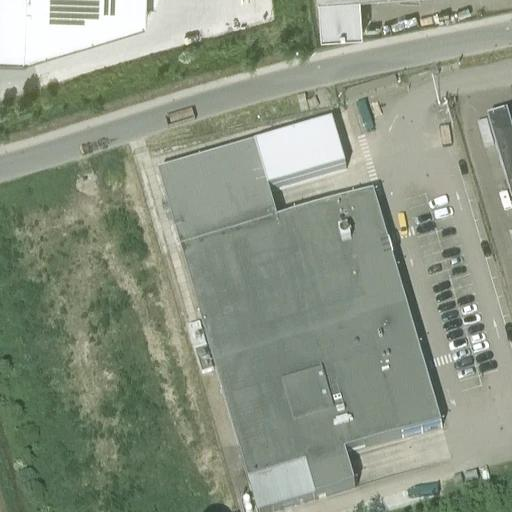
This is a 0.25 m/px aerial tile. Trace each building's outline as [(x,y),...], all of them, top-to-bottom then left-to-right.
[(0,0),(0,38),(24,39),(24,51),(23,51),(23,52),(28,53),(28,51),(147,15),(147,0),(0,0)] [(318,0),(321,37),(363,34),(360,0),(318,0)] [(397,77),(343,93),(354,133),(360,132),(353,108),(402,94),(397,77)] [(511,134),(507,118),(488,124),(499,165),(511,162),(511,134)] [(255,149),(158,178),(172,225),(181,255),(237,446),(249,487),(256,511),(283,511),(314,503),(356,491),(356,490),(346,458),(442,431),(384,231),(382,225),(374,198),(283,225),(278,227),(278,225),(269,194),(346,171),(341,156),(332,126),(255,149)] [(511,162),(499,165),(506,188),(511,187),(511,162)] [(97,196),(61,206),(75,253),(111,242),(97,196)] [(61,206),(27,216),(36,247),(40,263),(75,253),(61,206)] [(111,242),(75,253),(82,276),(118,265),(111,242)] [(75,253),(40,263),(47,286),(82,276),(75,253)] [(118,265),(82,276),(88,299),(125,288),(118,265)] [(82,276),(47,286),(54,309),(88,299),(82,276)] [(125,288),(88,299),(95,322),(131,311),(125,288)] [(88,299),(54,309),(61,332),(95,322),(88,299)] [(131,311),(95,322),(102,345),(138,335),(131,311)] [(95,322),(61,332),(67,355),(102,345),(95,322)] [(199,326),(188,329),(202,375),(213,372),(199,326)] [(138,335),(102,345),(109,368),(145,358),(138,335)] [(102,345),(67,355),(74,378),(109,368),(102,345)] [(145,358),(109,368),(115,391),(152,381),(145,358)] [(109,368),(74,378),(81,401),(115,391),(109,368)] [(152,381),(115,391),(122,414),(158,404),(152,381)] [(115,391),(81,401),(88,424),(122,414),(115,391)] [(158,404),(122,414),(129,437),(165,427),(158,404)] [(122,414),(88,424),(94,447),(129,437),(122,414)] [(165,427),(129,437),(136,460),(172,450),(165,427)] [(129,437),(94,447),(101,471),(136,460),(129,437)] [(172,450),(136,460),(142,484),(178,473),(172,450)] [(136,460),(101,471),(108,494),(142,484),(136,460)] [(178,473),(142,484),(150,511),(163,511),(188,505),(178,473)] [(150,511),(142,484),(108,494),(113,511),(150,511)]
